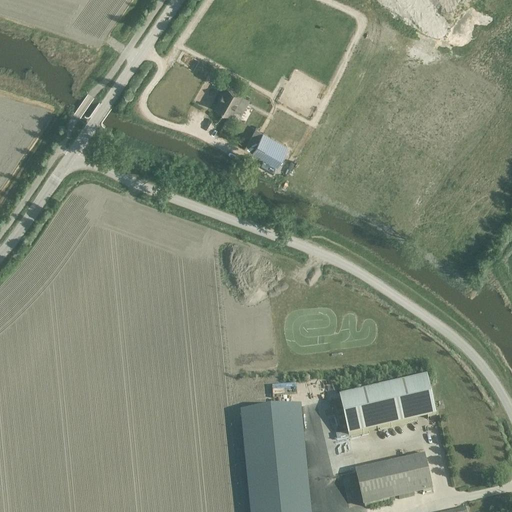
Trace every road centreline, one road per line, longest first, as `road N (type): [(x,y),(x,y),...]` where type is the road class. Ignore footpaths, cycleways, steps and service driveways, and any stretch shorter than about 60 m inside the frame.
road 1 (unclassified): [(511,413),(460,342),(341,262),(71,154)]
road 2 (tertiary): [(71,154),(177,0)]
road 3 (tertiary): [(0,255),(71,154)]
